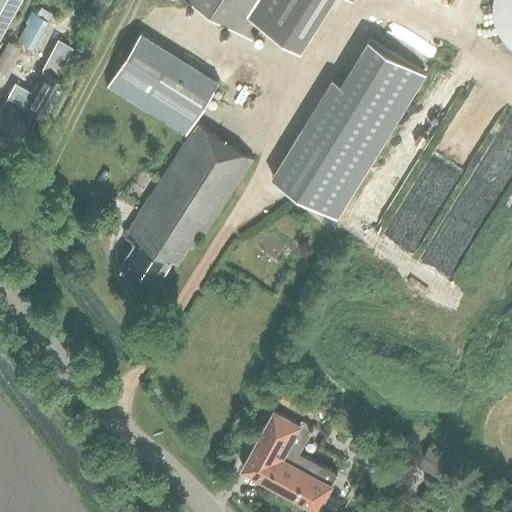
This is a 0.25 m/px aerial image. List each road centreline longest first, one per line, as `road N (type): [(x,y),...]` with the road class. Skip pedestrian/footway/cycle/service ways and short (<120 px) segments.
road 1 (tertiary): [(207,511),(94,402),(0,282)]
road 2 (track): [(0,238),(26,216),(135,0)]
